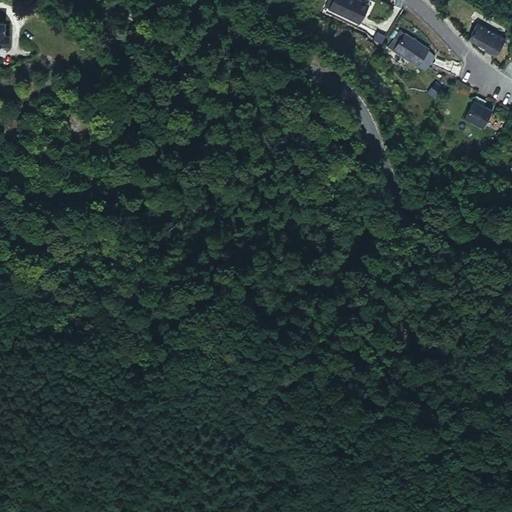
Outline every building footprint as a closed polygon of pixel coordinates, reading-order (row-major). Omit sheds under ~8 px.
[(328,0),(328,2),(357,18),(366,0),(328,0)] [(503,29),(475,14),(466,30),(487,42),(486,44),(494,47),(503,29)] [(5,21),(0,20),(0,45),(8,45),(9,34),(5,33),(5,21)] [(392,44),(404,27),(399,23),(387,41),(392,44)] [(427,42),(404,27),(392,44),(416,60),(417,59),(425,45),(427,42)] [(432,50),(425,45),(417,59),(424,63),(432,50)] [(484,92),(473,87),(461,110),(480,120),(489,101),(482,97),(484,92)]
